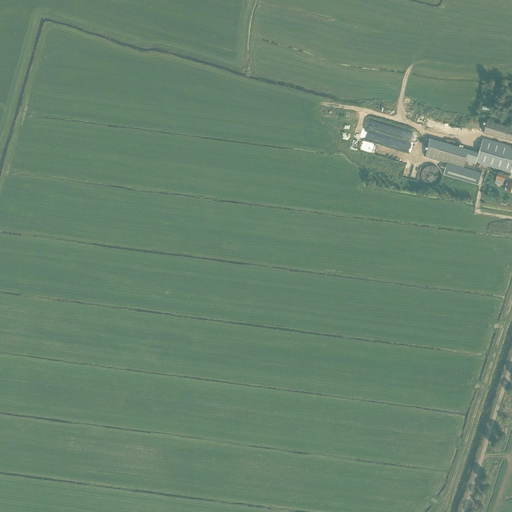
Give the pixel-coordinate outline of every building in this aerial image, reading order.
[(511,127),(487,120),(483,132),(511,141),(511,127)] [(381,131),(384,123),(377,121),(374,129),(381,131)] [(353,131),(359,132),(360,128),(351,126),(349,134),(352,134),(353,131)] [(371,136),(372,133),(363,130),(361,136),(368,138),(369,136),(371,136)] [(463,168),(465,161),(469,149),(440,141),(430,138),(425,157),(446,164),(463,168)] [(511,146),(483,138),(479,152),(476,162),(511,173),(511,168),(511,146)] [(463,168),(446,164),(443,173),(479,184),(482,173),(463,168)] [(432,166),(431,166),(430,166),(428,166),(427,166),(426,167),(425,168),(424,168),(423,170),(422,171),(421,172),(421,173),(421,175),(420,176),(421,177),(421,179),(421,180),(422,181),(422,182),(423,183),(424,184),(425,184),(426,185),(427,186),(429,186),(430,186),(431,186),(433,186),(434,186),(435,185),(437,184),(438,184),(438,183),(439,182),(440,181),(440,180),(441,179),(441,177),(441,176),(441,175),(441,173),(440,172),(439,171),(439,170),(438,168),(437,168),(435,167),(434,166),(433,166),(432,166)] [(497,173),(495,179),(503,181),(505,175),(497,173)]
